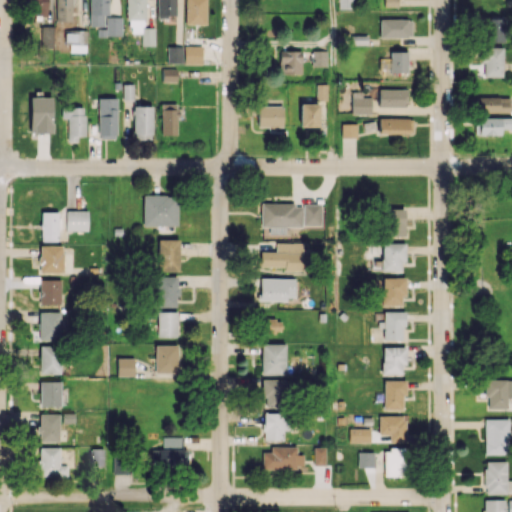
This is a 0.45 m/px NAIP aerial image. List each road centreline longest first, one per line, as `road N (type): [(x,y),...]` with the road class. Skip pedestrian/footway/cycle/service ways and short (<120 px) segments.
road 1 (residential): [(230,0),(219,511)]
road 2 (residential): [(511,165),(0,167)]
road 3 (residential): [(442,0),(442,511)]
road 4 (residential): [(443,496),(0,497)]
road 5 (residential): [(5,0),(0,178)]
